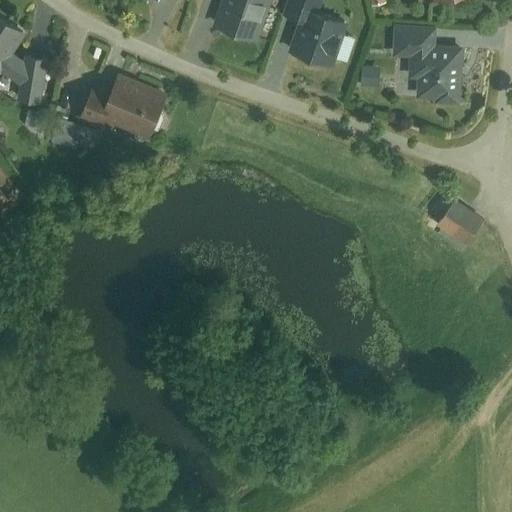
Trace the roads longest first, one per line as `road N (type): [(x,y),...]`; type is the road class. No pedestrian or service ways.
road 1 (residential): [(483,158),(454,158),(222,82),(50,0)]
road 2 (residential): [(511,28),(501,119),(483,158)]
